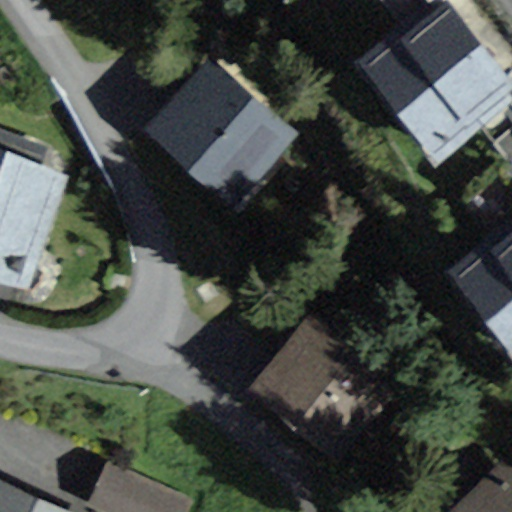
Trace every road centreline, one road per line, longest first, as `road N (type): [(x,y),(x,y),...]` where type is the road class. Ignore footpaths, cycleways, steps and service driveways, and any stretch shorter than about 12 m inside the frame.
road 1 (residential): [(18,0),(64,63),(141,209),(157,302),(138,334)]
road 2 (residential): [(327,511),(278,448),(138,334)]
road 3 (residential): [(138,334),(96,348),(0,333)]
